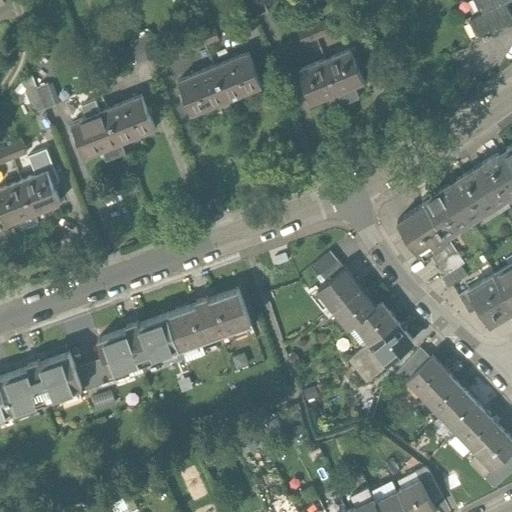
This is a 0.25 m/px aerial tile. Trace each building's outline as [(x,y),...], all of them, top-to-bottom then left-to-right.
[(249,0),(237,0),(244,20),(255,16),(249,0)] [(263,0),(250,0),(257,15),(268,10),(263,0)] [(477,0),(483,9),(470,16),(480,35),(484,33),(485,35),(489,33),(488,31),(511,19),(511,13),(505,0),(477,0)] [(359,29),(352,10),(342,14),(349,33),(359,29)] [(326,20),(312,26),(316,37),(330,31),(326,20)] [(312,26),(298,32),(302,43),(316,37),(312,26)] [(215,27),(201,32),(205,43),(219,38),(215,27)] [(151,32),(140,36),(148,58),(159,53),(151,32)] [(201,32),(186,38),(191,49),(205,43),(201,32)] [(140,36),(129,41),(137,62),(148,58),(140,36)] [(355,47),(325,59),(338,91),(364,80),(357,62),(361,60),(355,47)] [(249,51),(214,65),(227,98),(262,84),(249,51)] [(325,59),(298,70),(311,101),(338,91),(325,59)] [(214,65),(179,79),(192,112),(227,98),(214,65)] [(47,82),(36,86),(44,108),(56,103),(47,82)] [(36,86),(25,90),(33,112),(44,108),(36,86)] [(142,94),(106,108),(120,141),(120,140),(155,127),(142,94)] [(99,111),(95,99),(81,104),(86,116),(72,122),(84,155),(102,148),(106,159),(125,152),(120,140),(120,141),(106,108),(99,111)] [(22,141),(8,147),(12,158),(26,152),(22,141)] [(511,144),(498,153),(511,174),(511,144)] [(8,147),(0,149),(0,162),(12,158),(8,147)] [(511,174),(498,153),(474,168),(496,203),(511,193),(511,174)] [(474,168),(449,184),(471,219),(496,203),(474,168)] [(47,169),(21,180),(34,211),(60,201),(47,169)] [(21,180),(0,187),(0,203),(7,222),(34,211),(21,180)] [(471,219),(449,184),(423,200),(425,203),(426,204),(446,235),(471,219)] [(425,203),(398,220),(419,252),(432,244),(435,249),(450,239),(446,235),(426,204),(425,203)] [(329,250),(311,265),(318,274),(319,273),(327,282),(344,268),(329,250)] [(456,250),(434,264),(442,277),(464,262),(456,250)] [(511,262),(494,273),(511,304),(511,262)] [(327,282),(318,289),(333,309),(359,288),(344,268),(327,282)] [(278,270),(259,277),(264,292),(283,286),(278,270)] [(511,311),(511,304),(494,273),(468,288),(489,325),(511,311)] [(128,327),(99,338),(107,358),(111,371),(112,370),(250,321),(238,288),(209,299),(207,295),(196,299),(197,303),(139,324),(138,320),(127,324),(128,327)] [(359,288),(333,309),(349,328),(355,323),(375,307),(359,288)] [(375,307),(355,323),(371,342),(397,321),(381,302),(375,307)] [(371,342),(350,359),(367,380),(388,364),(386,361),(412,341),(397,321),(371,342)] [(420,347),(395,373),(405,383),(407,380),(407,379),(430,357),(420,347)] [(0,414),(59,393),(63,405),(83,398),(78,386),(81,386),(81,385),(76,369),(70,352),(40,362),(39,359),(28,363),(29,366),(0,376),(0,414)] [(430,357),(407,379),(407,380),(424,397),(448,374),(431,356),(430,357)] [(107,358),(76,369),(81,385),(81,386),(82,390),(115,378),(112,370),(111,371),(107,358)] [(448,374),(424,397),(441,415),(465,392),(448,374)] [(465,392),(441,415),(458,433),(482,410),(465,392)] [(482,410),(458,433),(475,451),(500,428),(482,410)] [(511,440),(500,428),(475,451),(491,468),(492,469),(508,454),(511,450),(511,440)] [(511,457),(508,454),(492,469),(491,468),(483,476),(494,487),(511,470),(511,457)] [(442,498),(428,471),(423,467),(415,472),(419,480),(420,480),(432,503),(442,498)] [(419,480),(397,491),(407,511),(433,511),(436,511),(432,503),(420,480),(419,480)] [(127,487),(106,497),(113,511),(128,511),(137,507),(127,487)] [(407,511),(397,491),(375,503),(379,511),(407,511)] [(373,499),(351,510),(352,511),(379,511),(375,503),(373,499)]
